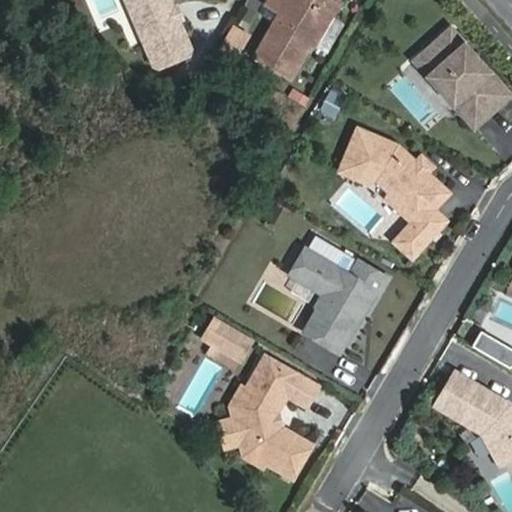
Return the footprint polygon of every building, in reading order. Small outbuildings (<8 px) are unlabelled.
[(134,0),(121,0),(130,17),(140,12),(134,0)] [(134,0),(140,12),(130,17),(152,65),(157,67),(187,53),(189,47),(176,19),(172,17),(168,11),(170,6),(167,0),(134,0)] [(254,56),(288,76),(325,13),(332,3),(327,0),(266,0),(263,5),(279,14),(254,56)] [(180,17),(174,4),(170,6),(168,11),(172,17),(176,19),(180,17)] [(216,51),(236,61),(250,33),(230,23),(216,51)] [(417,58),(456,101),(465,92),(486,115),(511,92),(452,26),(417,58)] [(465,92),(456,101),(476,124),(486,115),(465,92)] [(399,144),(361,126),(344,164),(373,177),(385,170),(396,181),(393,186),(388,196),(414,220),(396,239),(413,255),(447,219),(434,207),(450,191),(428,171),(417,161),(399,144)] [(434,165),(423,154),(417,161),(428,171),(434,165)] [(306,245),(291,271),(324,291),(317,303),(318,307),(305,328),(339,349),(356,321),(353,319),(357,314),(360,315),(376,288),(380,291),(389,276),(359,258),(351,272),(306,245)] [(249,331),(216,312),(206,329),(238,348),(249,331)] [(511,366),(511,346),(479,331),(472,348),(511,366)] [(276,409),(286,392),(306,404),(318,384),(298,372),(264,352),(245,385),(234,403),(237,413),(243,440),(246,450),(264,460),(290,476),(310,442),(280,424),(276,409)] [(456,371),(436,403),(482,433),(501,466),(511,459),(511,407),(511,405),(456,371)] [(234,403),(245,385),(240,382),(228,402),(231,414),(218,417),(225,444),(238,441),(240,453),(261,465),(264,460),(246,450),(243,440),(237,413),(234,403)]
